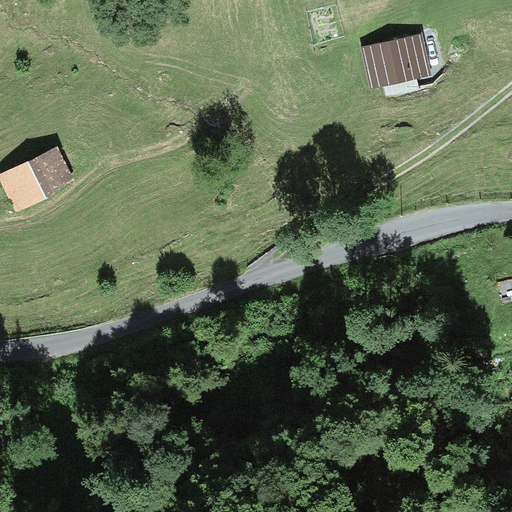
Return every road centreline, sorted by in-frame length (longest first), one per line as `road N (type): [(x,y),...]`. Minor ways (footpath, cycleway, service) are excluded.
road 1 (unclassified): [(0,348),(44,346),(409,228),(511,210)]
road 2 (track): [(511,83),(214,294)]
